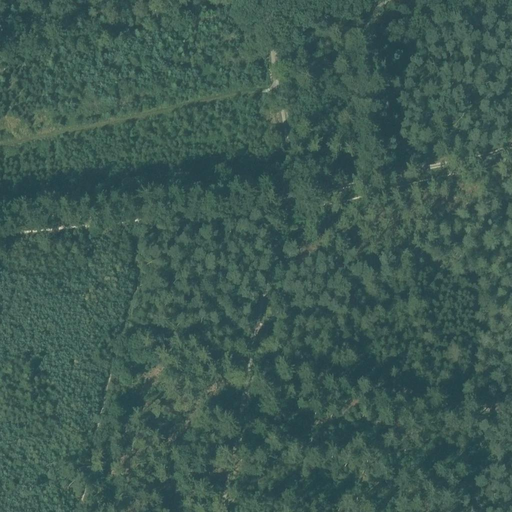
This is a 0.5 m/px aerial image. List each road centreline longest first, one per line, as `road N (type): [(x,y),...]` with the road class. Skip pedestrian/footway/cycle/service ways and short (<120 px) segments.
road 1 (track): [(276,82),(288,147),(286,204),(249,364),(511,413)]
road 2 (track): [(0,146),(276,82),(265,16),(418,0)]
road 3 (track): [(511,147),(487,159),(286,191)]
